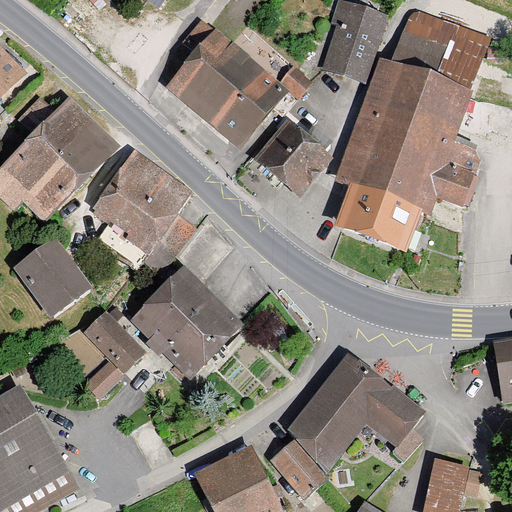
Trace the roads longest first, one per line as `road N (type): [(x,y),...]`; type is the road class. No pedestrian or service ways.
road 1 (secondary): [(367,305),(269,249),(83,73),(0,10)]
road 2 (residential): [(88,511),(289,411),(341,353),(367,305)]
road 3 (secondary): [(511,322),(433,321),(367,305)]
